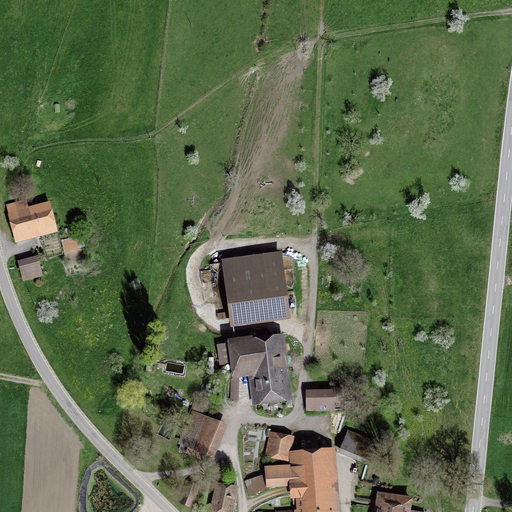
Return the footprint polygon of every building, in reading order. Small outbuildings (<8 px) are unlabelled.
[(29,211),(26,202),(7,207),(9,214),(8,215),(14,237),(53,227),(47,206),(29,211)] [(65,251),(78,248),(76,237),(62,241),(65,251)] [(224,263),(232,318),(287,311),(279,256),(224,263)] [(21,264),(25,278),(39,274),(35,260),(21,264)] [(236,363),(238,375),(255,373),(259,400),(286,397),(278,337),(218,346),(220,365),(236,363)] [(309,394),(309,410),(330,410),(330,393),(309,394)] [(219,425),(194,415),(181,443),(190,446),(187,453),(203,460),(206,453),(207,453),(219,425)] [(359,457),(358,460),(366,463),(375,443),(350,433),(348,433),(341,450),(359,457)] [(275,439),(272,453),(284,456),(287,442),(275,439)] [(292,485),(293,493),(331,490),(327,452),(293,454),(291,457),(292,472),(268,473),(246,481),(249,492),(269,486),(292,485)] [(188,482),(180,503),(191,507),(198,487),(188,482)] [(218,487),(214,508),(230,511),(234,491),(218,487)] [(332,511),(331,490),(293,493),(293,496),(276,498),(259,505),(259,509),(296,504),(296,511),(332,511)] [(416,511),(409,511),(411,501),(382,497),(380,511),(416,511)]
